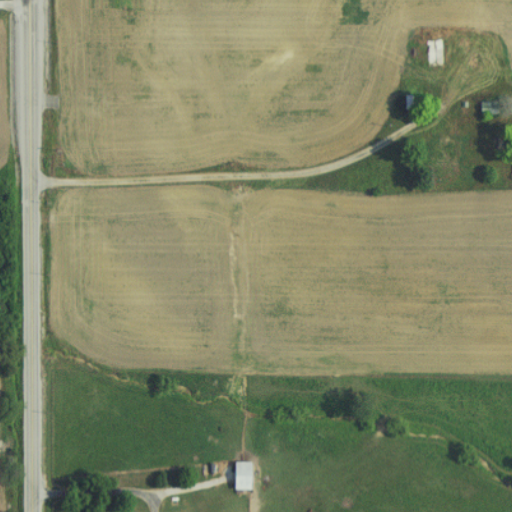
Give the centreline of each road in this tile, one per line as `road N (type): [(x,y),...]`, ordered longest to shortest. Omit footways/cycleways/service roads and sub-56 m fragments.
road 1 (secondary): [(31,511),(29,0)]
road 2 (residential): [(30,194),(312,177),(447,104)]
road 3 (residential): [(31,494),(151,495),(151,511)]
